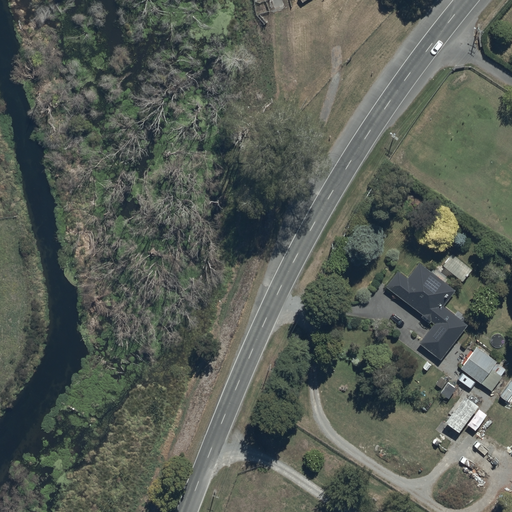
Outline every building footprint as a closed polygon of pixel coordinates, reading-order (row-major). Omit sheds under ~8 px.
[(453,251),(443,262),(464,279),(473,267),(453,251)] [(408,275),(399,267),(387,283),(424,311),(422,314),(429,319),(431,318),(434,320),(419,339),(442,357),(468,323),(443,303),(456,287),(421,259),(408,275)] [(507,367),(477,344),(461,364),(492,389),(503,374),(502,373),(507,367)] [(448,397),(455,385),(447,380),(440,391),(448,397)] [(479,401),(465,391),(446,417),(460,428),(479,401)]
